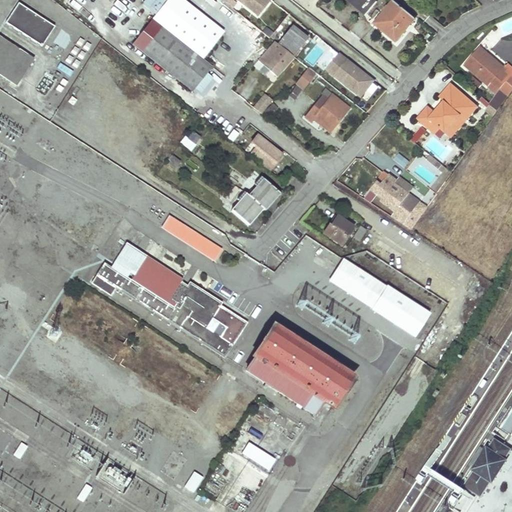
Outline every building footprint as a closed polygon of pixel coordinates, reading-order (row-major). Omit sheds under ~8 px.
[(182,0),(167,0),(152,19),(162,26),(142,51),(192,91),(211,66),(201,59),(223,32),(182,0)] [(142,0),(155,10),(162,0),(142,0)] [(223,0),(233,7),(237,1),(258,17),(269,0),(223,0)] [(347,0),(365,14),(375,2),(373,0),(347,0)] [(393,32),(399,37),(414,19),(393,1),(374,24),(381,30),(383,26),(392,33),(393,32)] [(54,26),(18,4),(5,24),(41,47),(54,26)] [(383,26),(381,30),(395,41),(399,37),(393,32),(392,33),(383,26)] [(0,36),(0,73),(16,85),(33,59),(0,36)] [(286,37),(280,44),(290,52),(296,45),(286,37)] [(287,51),(275,41),(258,59),(275,75),(289,61),(283,56),(287,51)] [(464,65),(476,76),(490,59),(488,57),(489,55),(479,47),(464,65)] [(293,56),(287,51),(283,56),(289,61),(293,56)] [(372,81),(338,54),(325,69),(360,97),(372,81)] [(497,62),(489,55),(488,57),(490,59),(496,64),(497,62)] [(496,64),(490,59),(476,76),(488,86),(491,82),(499,88),(500,89),(511,73),(511,68),(507,64),(504,68),(497,62),(496,64)] [(60,63),(57,68),(69,75),(72,69),(60,63)] [(308,68),(297,82),(304,87),(315,73),(308,68)] [(415,117),(435,134),(440,128),(446,132),(460,113),(465,117),(476,103),(448,80),(436,95),(441,99),(435,106),(437,108),(435,111),(433,110),(426,104),(415,117)] [(499,88),(491,82),(488,86),(487,86),(495,93),(499,88)] [(294,85),(288,95),(295,99),(301,89),(294,85)] [(253,106),(261,112),(272,98),(264,92),(253,106)] [(332,95),(320,110),(314,106),(306,116),(311,121),(313,119),(323,126),(325,123),(331,128),(348,108),(332,95)] [(269,116),(277,106),(272,101),(263,111),(269,116)] [(485,111),(491,116),(495,110),(490,105),(485,111)] [(465,117),(460,113),(446,132),(450,136),(465,117)] [(331,128),(325,123),(323,126),(329,131),(331,128)] [(195,143),(199,137),(193,132),(188,138),(195,143)] [(251,157),(269,171),(279,158),(273,153),(275,150),(257,135),(250,143),(256,147),(250,154),(252,156),(251,157)] [(273,153),(279,158),(281,155),(275,150),(273,153)] [(404,167),(409,161),(399,152),(393,159),(404,167)] [(440,168),(443,164),(430,155),(428,159),(440,168)] [(174,156),(169,162),(175,167),(180,161),(174,156)] [(187,160),(186,167),(196,170),(198,162),(187,160)] [(289,174),(283,181),(287,185),(294,177),(289,174)] [(371,189),(382,197),(396,180),(389,175),(382,184),(378,181),(371,189)] [(262,208),(264,209),(279,192),(261,176),(254,184),(256,186),(248,195),(262,208)] [(400,177),(395,184),(407,193),(412,186),(400,177)] [(392,215),(410,229),(426,207),(411,196),(407,201),(404,199),(408,194),(407,193),(395,184),(394,183),(382,201),(395,211),(392,215)] [(247,224),(262,208),(248,195),(243,191),(237,198),(240,201),(231,210),(247,224)] [(214,260),(222,247),(168,214),(160,227),(214,260)] [(329,225),(323,232),(340,244),(352,227),(337,217),(330,226),(329,225)] [(359,226),(353,236),(359,240),(365,230),(359,226)] [(127,238),(113,259),(123,265),(136,244),(127,238)] [(314,263),(325,267),(329,258),(338,262),(341,255),(321,247),(314,263)] [(97,275),(224,357),(232,345),(205,328),(220,305),(207,296),(203,303),(198,300),(203,293),(204,290),(191,282),(188,286),(181,281),(182,279),(164,267),(162,269),(146,258),(131,280),(105,263),(97,275)] [(372,309),(413,335),(433,306),(414,294),(409,301),(360,270),(343,259),(329,281),(372,309)] [(203,293),(198,300),(203,303),(207,296),(203,293)] [(409,344),(413,335),(372,309),(367,317),(409,344)] [(324,400),(334,407),(352,379),(306,349),(308,346),(295,338),(293,341),(289,338),(291,335),(278,327),(276,330),(272,327),(254,355),(256,356),(246,371),(314,414),(324,400)] [(511,411),(501,428),(511,435),(511,432),(511,411)] [(473,470),(463,486),(477,496),(480,498),(491,482),(492,482),(506,460),(504,459),(511,449),(504,445),(494,438),(488,448),(487,447),(472,470),(473,470)] [(270,468),(276,456),(246,442),(241,455),(270,468)] [(21,443),(14,455),(19,458),(27,446),(21,443)] [(125,492),(132,475),(106,463),(99,481),(125,492)] [(203,477),(194,472),(184,487),(193,493),(203,477)] [(91,488),(86,484),(77,498),(83,502),(91,488)]
